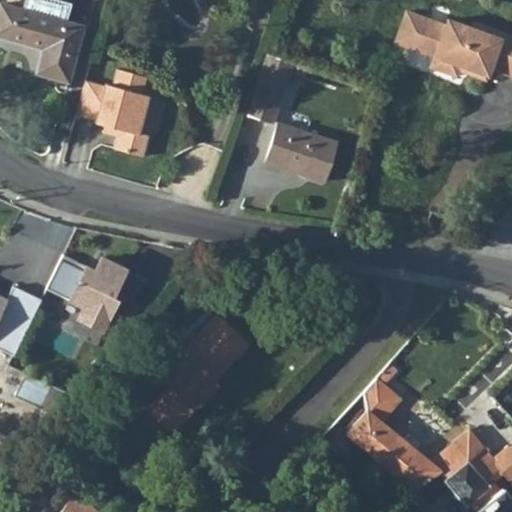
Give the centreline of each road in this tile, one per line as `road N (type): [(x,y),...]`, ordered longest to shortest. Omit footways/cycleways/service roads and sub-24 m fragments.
road 1 (residential): [(0,161),(82,203),(416,260)]
road 2 (residential): [(416,260),(396,322),(216,511)]
